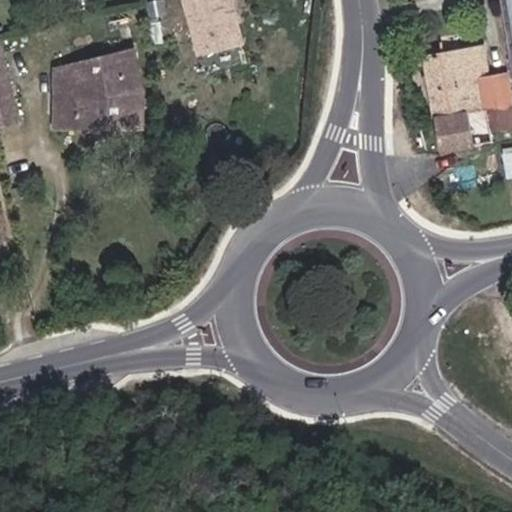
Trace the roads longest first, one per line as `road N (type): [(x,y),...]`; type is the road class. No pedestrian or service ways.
road 1 (tertiary): [(360,85),(310,186),(285,217)]
road 2 (secondary): [(237,272),(192,317),(115,354)]
road 3 (secondary): [(115,354),(261,369)]
road 4 (tertiary): [(385,225),(360,85)]
